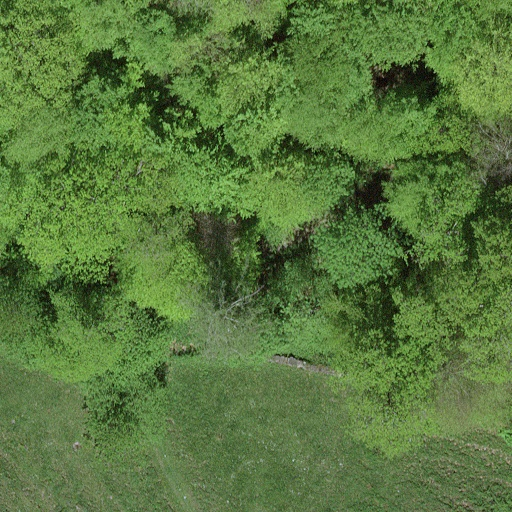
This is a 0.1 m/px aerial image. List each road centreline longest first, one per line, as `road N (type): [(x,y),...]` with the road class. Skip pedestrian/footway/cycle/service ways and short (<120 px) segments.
road 1 (track): [(511,137),(229,253),(134,315)]
road 2 (track): [(193,511),(144,427),(124,361),(134,315)]
